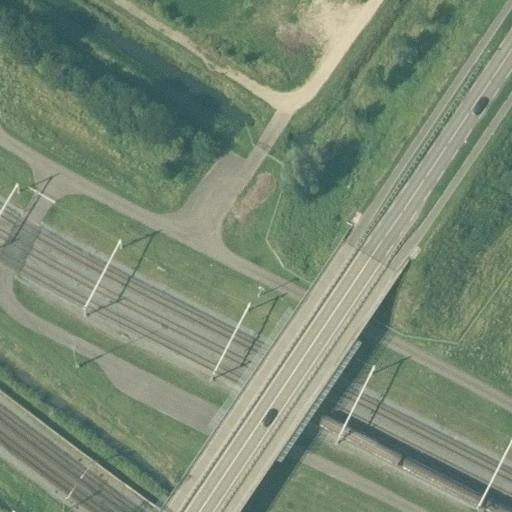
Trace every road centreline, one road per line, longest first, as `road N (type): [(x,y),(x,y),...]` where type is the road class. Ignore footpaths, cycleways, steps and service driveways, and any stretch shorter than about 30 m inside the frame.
road 1 (secondary): [(201,511),(511,48)]
road 2 (track): [(118,0),(288,110)]
road 3 (unclassified): [(261,152),(378,0)]
